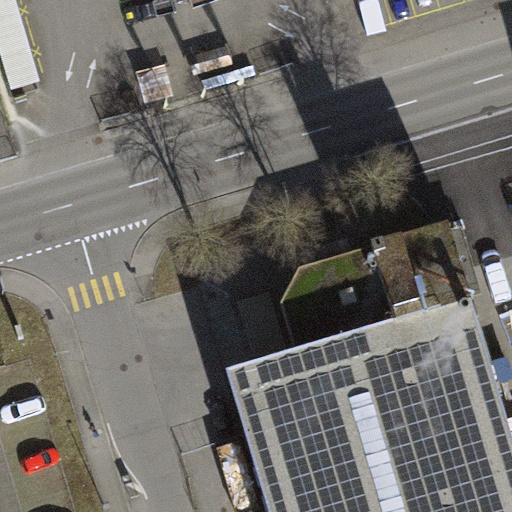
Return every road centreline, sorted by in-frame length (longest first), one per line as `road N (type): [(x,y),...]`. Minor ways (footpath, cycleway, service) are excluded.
road 1 (secondary): [(75,209),(511,81)]
road 2 (residential): [(75,209),(159,511)]
